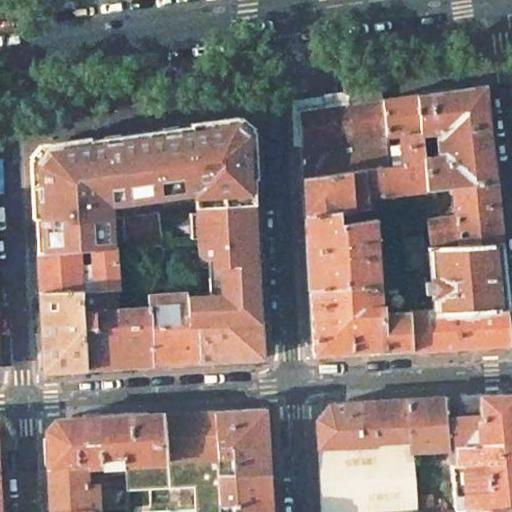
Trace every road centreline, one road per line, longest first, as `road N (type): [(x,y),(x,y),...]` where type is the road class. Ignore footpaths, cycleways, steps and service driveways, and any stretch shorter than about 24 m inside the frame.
road 1 (primary): [(511,479),(0,436)]
road 2 (primary): [(0,480),(393,511)]
road 3 (residential): [(287,383),(269,15)]
road 4 (residential): [(3,51),(22,397)]
road 5 (secondary): [(3,51),(269,15)]
road 6 (residential): [(22,397),(287,383)]
road 7 (residential): [(287,383),(511,370)]
road 8 (residential): [(294,511),(287,383)]
